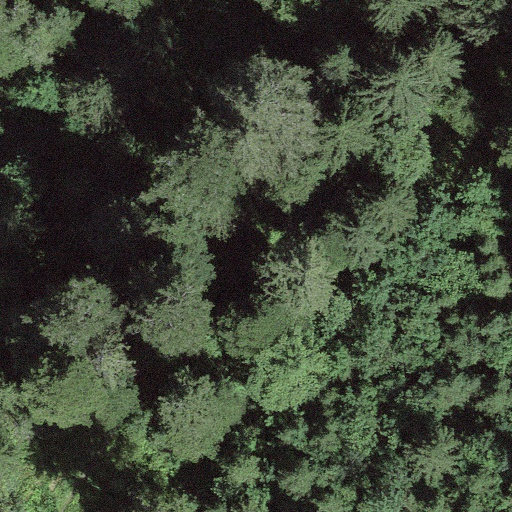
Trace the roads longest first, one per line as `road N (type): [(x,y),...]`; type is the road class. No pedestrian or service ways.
road 1 (track): [(511,52),(281,212),(44,511)]
road 2 (track): [(281,212),(399,38),(434,0)]
